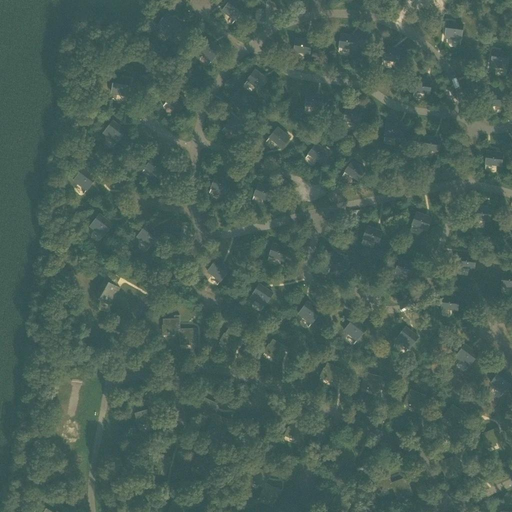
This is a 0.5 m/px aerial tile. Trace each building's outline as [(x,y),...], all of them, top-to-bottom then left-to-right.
[(245,8),(234,0),(230,0),(222,11),(235,20),(232,24),(232,25),(245,8)] [(167,14),(157,26),(170,36),(167,40),(179,24),(167,14)] [(460,45),(463,25),(447,23),(445,38),(461,40),(460,45)] [(341,34),(339,52),(340,47),(355,50),(357,36),(341,34)] [(296,39),(293,57),(294,57),(295,52),(310,54),(312,41),(296,39)] [(208,40),(199,52),(211,61),(208,65),(209,66),(221,49),(208,40)] [(385,47),(382,65),(383,60),(398,62),(400,49),(385,47)] [(493,51),(491,67),(506,69),(506,73),(506,74),(509,53),(493,51)] [(255,70),(244,84),(245,85),(248,81),(260,90),(268,79),(255,70)] [(130,81),(114,78),(112,93),(127,96),(126,101),(127,101),(130,81)] [(416,78),(413,97),(414,97),(414,92),(429,94),(431,81),(416,78)] [(175,92),(163,106),(164,106),(167,102),(179,112),(187,101),(175,92)] [(486,92),(484,110),(485,110),(485,105),(500,107),(502,93),(486,92)] [(307,93),(305,111),(306,106),(321,108),(323,95),(307,93)] [(362,110),(346,108),(344,126),(345,121),(360,123),(362,110)] [(234,117),(222,131),(226,127),(237,137),(246,126),(234,117)] [(126,131),(113,121),(104,133),(116,143),(113,147),(126,131)] [(387,123),(384,141),(384,142),(385,137),(400,139),(402,126),(387,123)] [(278,128),(266,142),(267,142),(270,138),(281,148),(290,138),(278,128)] [(425,136),(422,154),(423,154),(424,149),(439,152),(441,139),(425,136)] [(316,144),(306,158),(306,159),(309,155),(321,164),(329,153),(316,144)] [(487,151),(485,169),(486,169),(486,164),(501,166),(503,153),(487,151)] [(154,158),(142,172),(143,172),(146,168),(158,178),(166,167),(154,158)] [(352,161),(342,176),(343,176),(346,172),(358,181),(366,169),(352,161)] [(96,178),(83,168),(74,181),(86,190),(83,194),(84,194),(96,178)] [(216,176),(209,193),(210,193),(212,188),(226,194),(231,182),(216,176)] [(259,183),(252,200),(253,200),(255,196),(269,201),(274,189),(259,183)] [(476,206),(474,224),(475,219),(490,221),(491,208),(476,206)] [(417,212),(411,230),(413,225),(427,230),(432,218),(417,212)] [(113,224),(100,214),(90,227),(103,236),(100,240),(113,224)] [(147,225),(137,237),(150,247),(147,250),(147,251),(160,234),(147,225)] [(368,226),(362,243),(362,244),(364,239),(378,244),(383,232),(368,226)] [(274,243),(268,261),(270,256),(284,261),(289,249),(274,243)] [(460,254),(458,272),(459,267),(474,269),(476,256),(460,254)] [(334,255),(328,272),(329,273),(330,268),(345,273),(349,261),(334,255)] [(217,259),(208,272),(220,281),(217,285),(230,269),(217,259)] [(400,259),(394,276),(394,277),(396,272),(410,277),(415,265),(400,259)] [(95,262),(91,271),(97,274),(101,266),(95,262)] [(511,274),(503,273),(501,291),(502,291),(502,286),(511,287),(511,274)] [(108,276),(96,297),(110,306),(120,288),(115,285),(117,281),(108,276)] [(273,293),(260,284),(251,297),(264,306),(261,310),(262,310),(273,293)] [(443,295),(441,314),(442,314),(442,309),(457,310),(459,297),(443,295)] [(308,302),(299,314),(311,324),(308,327),(309,328),(321,311),(308,302)] [(175,334),(180,334),(180,329),(180,324),(180,316),(174,316),(174,319),(163,319),(164,337),(164,333),(168,333),(168,334),(170,334),(170,333),(175,333),(175,334)] [(367,328),(354,318),(344,331),(357,340),(354,344),(367,328)] [(406,327),(396,339),(408,349),(405,353),(406,353),(418,337),(406,327)] [(196,329),(180,329),(180,334),(180,347),(181,347),(181,343),(185,343),(185,344),(186,344),(186,343),(191,343),(191,347),(197,347),(196,334),(196,329)] [(231,346),(228,350),(233,353),(240,341),(243,337),(229,329),(219,344),(222,341),(225,343),(226,344),(227,344),(231,346)] [(273,361),(277,364),(285,352),(287,348),(273,339),(264,355),(266,352),(269,354),(271,355),(275,357),(273,361)] [(478,354),(465,344),(456,357),(468,366),(465,370),(466,370),(478,354)] [(327,363),(320,379),(320,380),(322,376),(326,378),(325,378),(327,379),(327,378),(332,380),(330,385),(335,387),(340,374),(342,370),(327,363)] [(501,396),(504,393),(511,381),(511,379),(500,370),(491,383),(504,392),(501,396)] [(367,373),(362,390),(363,386),(367,388),(369,389),(369,388),(374,389),(372,394),(377,395),(381,382),(383,377),(367,373)] [(410,390),(404,406),(404,407),(406,403),(409,404),(409,405),(411,406),(411,405),(416,407),(414,411),(419,413),(424,401),(426,396),(410,390)] [(215,414),(218,409),(221,402),(216,400),(215,402),(205,398),(197,414),(198,414),(199,411),(203,412),(203,413),(204,414),(204,413),(209,415),(208,417),(213,419),(215,414)] [(452,405),(442,420),(443,420),(445,416),(448,419),(449,420),(450,420),(454,422),(451,426),(456,429),(463,418),(466,414),(452,405)] [(151,409),(135,413),(140,431),(139,427),(143,426),(145,426),(145,425),(149,424),(151,428),(156,427),(152,413),(151,409)] [(213,419),(207,430),(208,430),(210,427),(213,428),(213,429),(215,430),(215,429),(219,431),(217,436),(222,438),(228,425),(230,421),(215,414),(213,419)] [(292,421),(285,438),(287,434),(290,436),(290,437),(292,437),(297,439),(295,443),(300,445),(305,432),(307,428),(292,421)] [(499,447),(504,445),(499,432),(497,428),(482,434),(488,451),(489,450),(487,447),(491,445),(491,446),(493,445),(497,443),(499,447)] [(359,451),(344,444),(336,460),(337,461),(338,457),(342,459),(344,460),(344,459),(348,461),(346,466),(351,468),(357,455),(359,451)] [(201,475),(206,477),(212,464),(214,460),(199,453),(191,469),(192,469),(194,466),(197,467),(197,468),(198,469),(199,468),(203,470),(201,475)] [(154,454),(150,471),(151,467),(155,468),(155,469),(157,469),(162,470),(161,475),(166,476),(169,463),(171,458),(154,454)] [(456,456),(441,461),(447,478),(446,475),(450,473),(450,474),(451,473),(456,471),(457,475),(463,473),(458,461),(456,456)] [(266,483),(267,484),(269,479),(272,471),(268,469),(266,472),(256,467),(248,483),(249,483),(250,480),(254,481),(254,482),(255,483),(256,482),(260,484),(259,486),(264,488),(266,483)] [(388,490),(393,488),(391,483),(392,483),(390,478),(387,470),(382,472),(383,475),(372,479),(379,496),(378,492),(381,491),(382,491),(383,491),(383,490),(388,488),(388,490)] [(407,477),(392,483),(391,483),(393,488),(397,500),(398,500),(396,496),(400,495),(402,495),(402,494),(406,492),(408,497),(413,495),(408,482),(407,477)] [(264,488),(258,499),(258,500),(260,496),(264,498),(265,499),(270,501),(268,505),(273,507),(279,495),(281,491),(267,484),(266,483),(264,488)] [(339,491),(331,507),(333,504),(337,506),(336,506),(338,507),(343,509),(341,511),(347,511),(352,503),(354,499),(339,491)] [(173,500),(169,511),(186,511),(188,509),(189,504),(173,500)]
